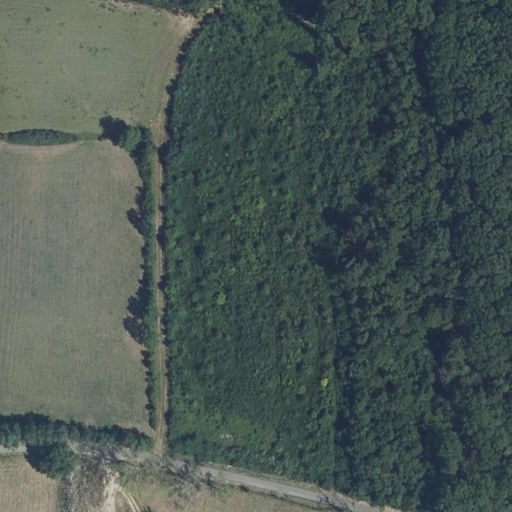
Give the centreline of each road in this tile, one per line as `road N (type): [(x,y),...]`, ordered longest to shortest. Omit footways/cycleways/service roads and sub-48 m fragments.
road 1 (track): [(156,461),(165,395),(159,241),(166,97),(187,40),(230,0)]
road 2 (unclassified): [(371,511),(107,452),(0,448)]
